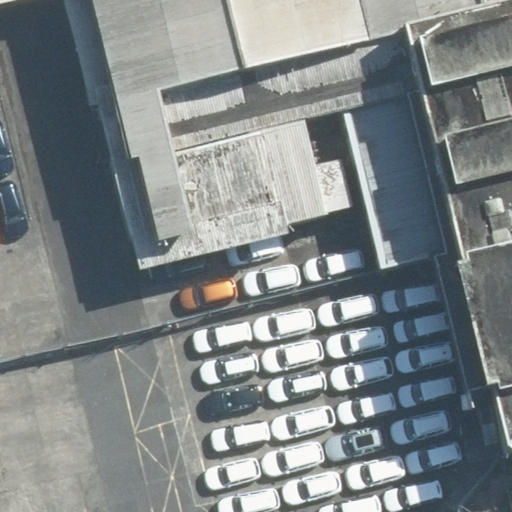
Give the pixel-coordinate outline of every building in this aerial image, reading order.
[(68,0),(0,0),(0,16),(68,0)] [(343,0),(68,0),(96,115),(356,51),(343,0)] [(511,0),(343,0),(356,51),(398,41),(511,13),(511,0)] [(511,13),(398,41),(500,458),(511,455),(511,13)] [(305,105),(99,155),(131,283),(336,234),(305,105)] [(425,511),(377,293),(215,329),(255,511),(425,511)] [(133,511),(99,356),(0,378),(0,511),(9,511),(53,503),(55,511),(133,511)]
